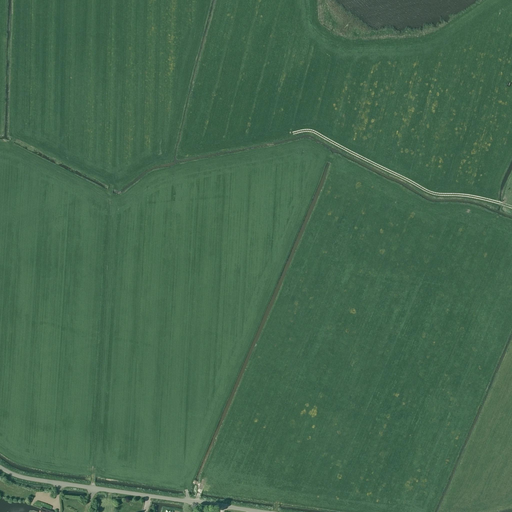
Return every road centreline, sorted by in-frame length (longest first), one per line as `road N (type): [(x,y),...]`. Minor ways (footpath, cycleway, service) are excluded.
road 1 (unclassified): [(261,511),(25,478),(0,467)]
road 2 (track): [(511,207),(437,195),(314,131),(292,132)]
